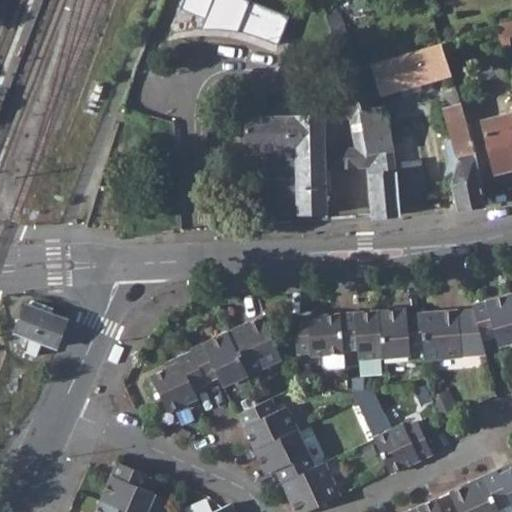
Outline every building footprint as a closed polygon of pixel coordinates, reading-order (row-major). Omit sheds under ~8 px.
[(186,0),(184,8),(207,15),(206,20),(278,44),(289,12),(254,0),(253,0),(186,0)] [(324,13),(335,41),(346,37),(336,9),(324,13)] [(511,19),(496,25),(501,46),(509,44),(507,36),(511,34),(511,19)] [(360,107),(371,106),(363,76),(360,77),(346,37),(335,41),(349,79),(359,107),(360,107)] [(370,62),(380,93),(449,73),(440,43),(370,62)] [(335,107),(359,107),(349,79),(334,80),(335,97),(335,107)] [(450,182),(456,207),(484,203),(471,146),(451,81),(442,84),(444,95),(453,105),(443,109),(450,136),(442,138),(447,158),(444,174),(451,176),(450,182)] [(0,89),(0,110),(1,108),(9,89),(1,86),(0,89)] [(335,97),(266,98),(266,113),(323,113),(323,116),(349,116),(354,146),(324,147),(324,166),(366,165),(365,152),(358,115),(360,115),(360,107),(359,107),(335,107),(335,97)] [(366,165),(371,213),(399,211),(392,168),(391,163),(389,149),(388,139),(386,124),(382,104),(371,106),(360,107),(360,115),(358,115),(365,152),(366,165)] [(174,129),(199,128),(199,110),(173,110),(174,129)] [(511,111),(480,119),(494,173),(511,167),(511,111)] [(243,113),(244,147),(262,146),(265,213),(325,212),(324,166),(324,147),(323,116),(323,113),(266,113),(243,113)] [(386,124),(388,139),(411,136),(409,122),(386,124)] [(399,211),(409,211),(417,210),(415,195),(417,195),(413,160),(391,163),(392,168),(399,211)] [(489,333),(491,343),(511,337),(511,306),(508,292),(466,303),(468,310),(475,337),(489,333)] [(67,319),(27,303),(16,332),(28,337),(23,351),(36,356),(42,342),(55,347),(67,319)] [(403,349),(418,347),(415,314),(401,315),(400,310),(373,312),(377,357),(403,354),(403,349)] [(468,310),(415,314),(418,347),(420,359),(479,354),(475,337),(468,310)] [(335,314),(338,349),(350,348),(351,359),(377,357),(373,312),(335,314)] [(307,351),(307,356),(319,354),(338,353),(338,349),(335,314),(289,318),(292,352),(307,351)] [(224,339),(243,380),(277,365),(257,323),(224,339)] [(214,381),(218,392),(243,380),(224,339),(185,357),(186,357),(200,387),(214,381)] [(324,368),(340,367),(338,353),(319,354),(320,365),(324,368)] [(186,357),(172,364),(174,369),(161,375),(145,381),(162,417),(192,403),(188,395),(201,390),(200,387),(186,357)] [(159,370),(161,375),(174,369),(172,364),(159,370)] [(348,393),(385,474),(427,455),(412,422),(400,427),(398,424),(386,430),(369,391),(348,393)] [(235,415),(251,450),(292,431),(282,408),(272,412),(267,401),(235,415)] [(279,483),(310,469),(292,431),(251,450),(262,475),(273,470),(279,483)] [(279,483),(292,511),(304,511),(335,498),(319,464),(310,469),(279,483)] [(505,464),(492,470),(495,475),(507,469),(505,464)] [(477,478),(492,510),(507,503),(510,511),(511,510),(511,466),(507,469),(495,475),(492,470),(477,478)] [(111,511),(143,511),(149,498),(140,494),(145,482),(113,469),(97,506),(111,511)] [(444,493),(452,511),(493,511),(492,510),(477,478),(444,493)] [(404,511),(436,511),(431,499),(404,511)]
